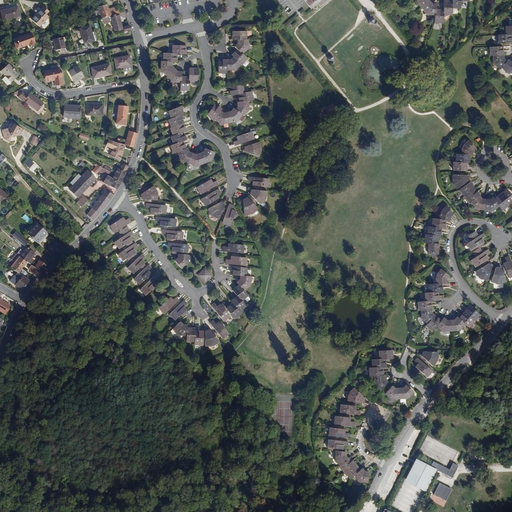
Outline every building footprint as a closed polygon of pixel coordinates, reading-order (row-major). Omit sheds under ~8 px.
[(300,3),(306,11),(320,0),(303,0),(304,0),(300,3)] [(460,7),(460,1),(460,0),(451,0),(452,1),(451,8),(456,8),(456,7),(460,7)] [(435,15),(435,9),(436,5),(432,4),(429,1),(421,8),(426,12),(425,14),(428,15),(428,14),(435,15)] [(451,14),(451,8),(452,1),(444,1),(443,9),(443,15),(447,15),(447,14),(451,14)] [(110,16),(110,15),(108,10),(107,4),(99,6),(100,9),(95,11),(97,16),(101,14),(102,18),(110,16)] [(3,20),(20,15),(18,6),(1,10),(3,20)] [(32,19),(39,25),(48,16),(47,14),(49,12),(44,7),(41,10),(39,7),(35,11),(37,13),(32,19)] [(118,13),(120,13),(118,7),(108,10),(110,15),(118,13)] [(442,22),(443,15),(443,9),(435,9),(435,15),(434,23),(438,23),(439,22),(442,22)] [(129,25),(122,27),(119,16),(119,15),(111,17),(114,30),(122,29),(122,28),(123,28),(124,31),(131,30),(129,25)] [(84,43),(94,40),(90,26),(80,28),(84,43)] [(245,36),(247,36),(247,31),(233,31),(233,39),(237,39),(245,40),(245,36)] [(29,45),(35,43),(31,32),(17,37),(18,40),(14,41),(16,48),(28,44),(29,45)] [(498,43),(510,42),(510,35),(505,35),(498,35),(498,39),(497,39),(498,43)] [(55,49),(64,47),(62,37),(53,39),(55,49)] [(246,50),(247,50),(249,46),(247,46),(247,39),(245,40),(237,39),(237,44),(234,46),(237,49),(242,54),(246,50)] [(177,54),(185,54),(185,46),(173,45),(173,49),(171,49),(171,53),(177,54)] [(493,55),(503,54),(502,46),(489,47),(489,51),(488,51),(488,55),(493,55)] [(247,58),(245,57),(242,54),(237,49),(231,55),(233,57),(240,64),(241,65),(244,62),(243,61),(247,58)] [(170,61),(177,62),(177,54),(171,53),(163,53),(163,57),(162,57),(162,61),(170,61)] [(501,67),(506,61),(503,58),(503,54),(493,55),(493,62),(492,62),(494,66),(495,65),(499,69),(501,67)] [(124,71),(132,70),(129,55),(114,58),(116,68),(123,67),(124,71)] [(236,68),(240,64),(233,57),(230,59),(226,59),(226,70),(232,70),(233,71),(236,69),(236,68)] [(226,74),(226,70),(226,59),(218,59),(218,73),(222,73),(222,74),(226,74)] [(510,73),(511,73),(511,62),(511,63),(507,60),(506,61),(501,67),(505,71),(504,73),(509,75),(510,73)] [(167,75),(174,69),(170,65),(170,61),(162,61),(161,67),(160,68),(162,72),(163,71),(167,75)] [(3,78),(8,85),(19,75),(8,64),(7,65),(4,65),(3,66),(3,69),(3,73),(5,76),(3,78)] [(101,75),(110,73),(108,64),(91,67),(93,78),(101,76),(101,75)] [(78,79),(83,76),(77,66),(68,71),(74,81),(78,78),(78,79)] [(55,84),(61,83),(58,68),(45,71),(46,80),(53,79),(53,80),(54,80),(55,84)] [(194,81),(197,82),(197,68),(189,68),(189,77),(189,82),(194,83),(194,81)] [(176,82),(180,82),(180,77),(181,72),(177,72),(174,69),(167,75),(172,80),(171,81),(175,83),(176,82)] [(189,90),(189,82),(189,77),(180,77),(180,82),(180,90),(180,91),(185,91),(185,89),(189,90)] [(238,94),(245,93),(244,89),(243,89),(242,85),(229,87),(230,95),(238,94)] [(37,110),(42,102),(30,93),(28,95),(23,91),(18,97),(24,101),(24,100),(37,110)] [(246,100),(253,99),(253,96),(252,96),(251,91),(245,93),(238,94),(239,102),(246,100)] [(246,111),(247,111),(249,107),(247,106),(246,100),(239,102),(237,102),(238,106),(235,110),(241,114),(243,115),(246,111)] [(63,117),(79,118),(80,105),(64,104),(63,117)] [(86,114),(102,115),(102,104),(86,104),(86,114)] [(213,121),(214,119),(220,110),(221,109),(214,104),(207,115),(210,117),(210,118),(213,121)] [(124,125),(125,119),(127,106),(118,105),(115,123),(124,125)] [(181,115),(183,114),(180,106),(167,111),(169,115),(170,115),(172,118),(181,115)] [(239,120),(238,118),(241,114),(235,110),(233,108),(231,111),(227,112),(229,122),(235,121),(235,122),(239,120)] [(222,123),(229,122),(227,112),(223,113),(220,110),(214,119),(219,122),(219,124),(222,124),(222,123)] [(184,122),(183,122),(181,115),(172,118),(167,120),(168,124),(170,123),(171,127),(182,123),(184,122)] [(19,134),(20,135),(23,129),(11,122),(9,127),(2,129),(5,139),(9,141),(11,138),(11,137),(19,134)] [(183,131),(185,131),(182,123),(171,127),(170,127),(171,131),(170,132),(172,136),(183,131)] [(124,144),(133,147),(137,133),(129,131),(124,144)] [(183,141),(186,139),(183,131),(172,136),(171,136),(172,140),(171,141),(172,144),(183,141)] [(247,141),(253,139),(254,138),(253,136),(252,135),(250,131),(243,134),(242,132),(237,133),(238,135),(236,136),(238,139),(233,141),(235,145),(244,142),(247,141)] [(30,143),(35,145),(39,138),(34,136),(30,143)] [(118,160),(122,152),(123,144),(110,140),(108,146),(112,149),(109,155),(118,160)] [(470,156),(472,156),(473,151),(476,149),(469,140),(465,144),(464,143),(461,148),(463,149),(462,155),(470,156)] [(178,151),(185,148),(183,141),(172,144),(170,145),(172,150),(171,151),(172,153),(178,151)] [(260,146),(258,142),(253,144),(252,142),(248,143),(247,144),(248,146),(242,147),(242,151),(247,152),(250,154),(258,157),(259,153),(260,153),(261,150),(260,146)] [(183,160),(188,162),(192,153),(189,152),(188,147),(185,148),(178,151),(180,157),(179,157),(183,161),(183,160)] [(214,159),(213,158),(215,152),(206,149),(204,152),(200,154),(204,163),(210,161),(210,162),(214,159)] [(199,165),(204,163),(200,154),(196,155),(192,153),(188,162),(194,164),(195,166),(199,166),(199,165)] [(467,163),(469,163),(470,156),(462,155),(455,154),(455,158),(456,158),(456,162),(467,163)] [(33,171),(38,166),(30,158),(25,164),(33,171)] [(453,169),(466,170),(467,163),(456,162),(453,161),(452,165),(453,166),(453,169)] [(119,169),(125,172),(128,166),(122,163),(121,164),(119,168),(119,169)] [(91,170),(95,174),(100,169),(107,173),(109,171),(103,168),(97,164),(91,170)] [(111,178),(120,182),(125,172),(119,169),(119,168),(117,167),(111,178)] [(69,189),(72,192),(89,173),(87,170),(69,189)] [(72,192),(77,197),(95,178),(89,173),(72,192)] [(101,180),(116,189),(120,182),(111,178),(107,175),(105,174),(101,180)] [(463,187),(467,184),(466,182),(469,180),(468,175),(463,175),(459,175),(452,175),(452,178),(450,178),(452,186),(454,186),(456,189),(461,185),(463,187)] [(267,183),(268,182),(269,180),(267,178),(262,178),(259,177),(249,176),(248,181),(252,181),(252,185),(253,185),(253,187),(255,187),(258,188),(259,188),(259,186),(267,187),(267,183)] [(206,191),(209,189),(218,184),(215,180),(211,183),(210,179),(209,179),(208,178),(203,181),(204,182),(197,186),(199,190),(198,192),(199,193),(201,194),(206,191)] [(135,186),(140,189),(143,182),(138,179),(135,186)] [(464,196),(475,188),(470,182),(467,184),(463,187),(458,191),(461,194),(462,193),(464,196)] [(156,196),(157,196),(158,194),(157,191),(155,188),(154,188),(153,186),(147,190),(144,192),(140,194),(139,194),(140,199),(141,198),(145,199),(145,201),(150,202),(151,199),(156,200),(156,196)] [(265,200),(266,198),(266,195),(265,194),(266,191),(258,190),(255,189),(252,189),(250,188),(248,192),(249,193),(252,195),(250,197),(251,199),(254,202),(256,200),(260,204),(262,202),(263,202),(265,200)] [(470,202),(478,196),(479,195),(480,195),(475,188),(464,196),(467,199),(465,200),(468,204),(470,202)] [(94,218),(98,213),(112,194),(105,189),(98,199),(96,198),(92,203),(91,203),(89,206),(95,210),(91,215),(94,218)] [(217,199),(218,198),(216,195),(220,193),(218,189),(209,194),(205,196),(201,198),(200,200),(201,202),(203,202),(205,206),(212,202),(213,203),(214,203),(216,202),(218,201),(217,199)] [(511,204),(511,197),(507,190),(500,195),(508,205),(511,203),(511,204)] [(76,202),(81,206),(88,199),(83,195),(76,202)] [(504,208),(508,205),(500,195),(494,200),(498,207),(502,212),(505,209),(504,208)] [(255,210),(257,208),(253,204),(255,202),(254,202),(251,199),(250,200),(246,196),(242,198),(243,199),(243,202),(243,205),(244,214),(248,213),(248,214),(250,214),(254,213),(255,211),(255,210)] [(477,209),(483,210),(485,199),(481,199),(478,196),(470,202),(473,206),(473,207),(477,210),(477,209)] [(494,210),(498,207),(494,200),(492,198),(489,200),(485,199),(483,210),(488,211),(489,212),(494,211),(494,210)] [(223,214),(223,213),(225,209),(223,208),(224,204),(225,203),(222,200),(220,202),(217,203),(215,205),(207,209),(209,212),(209,213),(210,215),(213,217),(215,218),(216,217),(219,219),(221,213),(223,214)] [(165,213),(166,209),(167,208),(167,206),(166,205),(160,204),(160,203),(156,202),(156,204),(146,203),(146,207),(151,207),(150,212),(151,212),(151,214),(156,215),(157,212),(165,213)] [(236,213),(235,212),(235,211),(231,209),(232,205),(229,204),(225,214),(224,216),(222,221),(223,224),(225,225),(226,224),(230,225),(233,217),(234,218),(236,213)] [(445,220),(449,221),(450,216),(453,214),(447,206),(442,210),(441,209),(439,213),(440,213),(439,220),(445,220)] [(2,219),(5,222),(14,212),(11,209),(2,219)] [(120,229),(123,234),(129,230),(127,227),(123,229),(122,227),(131,221),(129,218),(125,220),(123,217),(122,218),(121,216),(117,219),(117,220),(110,225),(113,229),(112,229),(114,233),(120,229)] [(174,223),(176,222),(176,220),(175,219),(169,218),(167,218),(156,217),(156,221),(159,221),(159,225),(160,225),(160,227),(167,228),(167,226),(174,227),(174,223)] [(440,228),(444,228),(445,220),(439,220),(433,219),(432,223),(431,223),(430,227),(440,228)] [(37,237),(39,239),(46,232),(37,223),(27,233),(35,240),(37,237)] [(438,236),(440,236),(440,228),(430,227),(428,227),(427,230),(426,230),(426,235),(438,236)] [(173,239),(182,240),(182,236),(183,235),(183,233),(182,232),(176,231),(173,230),(163,229),(162,233),(166,234),(165,238),(167,238),(167,240),(173,241),(173,239)] [(65,246),(71,241),(59,230),(54,235),(58,239),(65,246)] [(131,240),(132,240),(130,236),(133,234),(131,230),(123,236),(120,238),(114,242),(116,245),(118,245),(120,248),(126,244),(127,245),(132,242),(131,240)] [(24,246),(27,242),(16,231),(12,235),(24,246)] [(481,243),(482,243),(480,240),(484,237),(481,234),(473,239),(471,240),(466,244),(465,245),(466,247),(468,247),(470,250),(477,246),(478,247),(482,244),(481,243)] [(428,243),(438,244),(438,236),(426,235),(424,235),(424,238),(425,238),(424,243),(428,243)] [(48,249),(55,256),(65,246),(58,239),(48,249)] [(244,249),(243,248),(243,245),(235,244),(235,242),(230,241),(229,243),(228,243),(228,247),(224,246),(223,251),(233,252),(236,252),(243,253),(244,252),(244,249)] [(186,253),(187,250),(188,249),(189,246),(187,244),(182,243),(179,243),(168,242),(167,246),(172,247),(172,251),(173,251),(173,253),(178,253),(178,252),(186,253)] [(131,257),(136,254),(135,253),(136,252),(134,248),(137,246),(135,243),(126,249),(124,250),(118,254),(118,255),(120,257),(121,258),(123,260),(130,256),(131,257)] [(432,258),(440,251),(438,248),(438,244),(428,243),(427,249),(426,249),(428,254),(429,254),(432,258)] [(33,259),(30,257),(33,253),(33,252),(27,248),(26,247),(22,252),(19,250),(16,253),(18,255),(26,261),(30,264),(33,259)] [(474,256),(477,254),(480,251),(478,247),(471,252),(474,256)] [(486,260),(487,259),(485,255),(489,253),(486,250),(478,255),(475,257),(470,261),(469,262),(471,265),(472,264),(474,267),(481,263),(482,264),(487,261),(486,260)] [(141,268),(145,264),(144,263),(145,262),(142,259),(145,256),(142,253),(134,260),(133,262),(128,266),(128,268),(130,271),(132,271),(133,273),(140,267),(141,268)] [(189,261),(187,260),(188,254),(178,253),(178,257),(174,260),(181,267),(185,264),(187,264),(189,261)] [(246,262),(245,261),(246,257),(238,256),(239,254),(236,254),(233,253),(232,253),(232,256),(231,255),(230,260),(226,259),(226,263),(235,264),(239,265),(245,266),(246,265),(246,262)] [(13,262),(21,268),(26,261),(18,255),(16,258),(15,257),(13,259),(14,260),(13,262)] [(511,264),(508,256),(505,258),(506,261),(502,263),(503,264),(501,265),(503,270),(505,269),(508,277),(511,275),(511,264)] [(18,273),(21,268),(13,262),(11,260),(7,265),(18,273)] [(34,267),(41,271),(46,265),(39,260),(34,267)] [(492,270),(490,269),(491,266),(492,265),(488,262),(488,263),(484,266),(481,268),(476,272),(477,275),(477,276),(478,278),(481,280),(483,280),(484,279),(486,280),(488,276),(490,276),(492,270)] [(38,275),(41,271),(34,267),(31,265),(28,269),(38,275)] [(146,278),(147,279),(151,276),(150,274),(151,273),(148,270),(151,267),(148,265),(141,272),(139,274),(135,278),(134,279),(136,281),(137,281),(140,284),(146,278)] [(504,281),(502,274),(501,271),(499,267),(499,265),(494,266),(495,267),(494,271),(492,270),(490,276),(492,277),(491,282),(494,283),(494,284),(501,284),(501,282),(504,281)] [(247,272),(246,271),(246,267),(239,267),(235,266),(234,266),(233,274),(240,275),(246,276),(247,272)] [(204,281),(211,275),(204,269),(198,274),(204,281)] [(441,284),(445,283),(445,279),(447,276),(440,270),(437,274),(436,273),(434,278),(435,279),(436,284),(441,284)] [(22,289),(29,280),(22,275),(19,278),(16,276),(13,281),(16,283),(15,285),(22,289)] [(157,286),(156,285),(157,284),(154,281),(157,278),(154,275),(146,282),(145,284),(140,288),(140,290),(142,292),(144,292),(146,295),(152,289),(154,290),(157,286)] [(247,286),(248,287),(250,283),(249,282),(250,276),(246,276),(240,275),(239,280),(236,282),(239,285),(242,289),(247,286)] [(438,292),(442,292),(441,284),(436,284),(428,285),(429,289),(427,289),(428,293),(438,292)] [(248,296),(242,289),(239,285),(233,290),(238,296),(241,300),(243,298),(244,299),(248,296)] [(438,300),(438,298),(438,292),(428,293),(425,293),(425,297),(424,297),(424,301),(431,301),(438,300)] [(168,309),(171,307),(178,300),(176,297),(172,300),(169,297),(168,298),(167,296),(163,300),(165,302),(159,307),(161,310),(161,311),(162,313),(165,313),(168,309)] [(241,309),(246,306),(241,300),(238,296),(231,301),(232,303),(240,312),(242,310),(241,309)] [(11,306),(0,299),(0,311),(6,315),(11,306)] [(185,310),(186,309),(184,306),(187,303),(184,300),(176,307),(174,309),(170,313),(170,315),(172,318),(173,318),(175,320),(181,314),(182,316),(184,314),(187,312),(185,310)] [(430,309),(431,309),(431,301),(424,301),(418,302),(418,305),(417,305),(417,311),(420,310),(430,309)] [(223,320),(229,315),(224,309),(226,308),(222,303),(221,305),(220,304),(217,306),(214,303),(211,305),(217,313),(219,316),(223,320)] [(241,313),(240,312),(232,303),(226,308),(235,319),(238,317),(237,316),(241,313)] [(476,318),(479,314),(470,306),(464,312),(474,321),(475,322),(477,320),(476,318)] [(433,316),(431,314),(430,309),(420,310),(421,316),(419,316),(421,321),(423,320),(427,324),(433,316)] [(470,325),(474,321),(464,312),(459,319),(464,324),(469,328),(472,326),(470,325)] [(431,332),(436,327),(440,322),(433,316),(427,324),(425,326),(429,329),(428,329),(431,332)] [(461,330),(460,328),(464,324),(459,319),(457,317),(454,321),(450,321),(451,331),(456,331),(457,332),(461,330)] [(445,331),(451,331),(450,321),(445,321),(442,319),(440,322),(436,327),(440,330),(439,331),(444,333),(445,331)] [(221,338),(228,333),(222,326),(224,325),(221,321),(219,322),(218,321),(215,324),(213,320),(209,323),(216,331),(218,334),(221,338)] [(186,335),(186,328),(187,325),(183,325),(180,322),(172,329),(176,333),(176,334),(180,336),(180,335),(186,335)] [(190,341),(195,341),(195,331),(195,328),(186,328),(186,335),(186,342),(190,342),(190,341)] [(216,343),(219,341),(214,335),(212,332),(209,328),(205,330),(205,333),(203,333),(203,339),(205,339),(205,345),(209,345),(209,346),(213,346),(216,344),(216,343)] [(202,345),(203,339),(203,333),(203,331),(195,331),(195,341),(194,344),(198,344),(198,345),(202,345)] [(384,359),(392,358),(392,350),(377,351),(378,355),(379,355),(379,359),(384,359)] [(434,362),(435,363),(438,357),(436,356),(436,352),(430,352),(426,352),(421,351),(419,355),(423,358),(422,359),(426,363),(427,362),(431,365),(434,362)] [(432,370),(427,366),(425,364),(417,358),(414,361),(417,364),(415,367),(416,368),(414,370),(418,373),(420,371),(426,377),(429,375),(430,375),(432,373),(432,370)] [(382,367),(385,367),(384,359),(379,359),(371,359),(372,363),(371,363),(371,367),(382,367)] [(373,375),(382,375),(382,367),(371,367),(369,368),(369,372),(368,372),(368,376),(373,375)] [(376,386),(380,390),(387,382),(384,379),(383,375),(382,375),(373,375),(374,381),(372,382),(374,386),(376,386)] [(410,397),(409,395),(412,392),(405,385),(403,388),(398,388),(399,398),(404,398),(405,400),(410,397)] [(393,399),(399,398),(398,388),(394,388),(391,386),(385,394),(389,397),(388,398),(392,400),(393,399)] [(358,401),(364,402),(365,398),(364,397),(362,395),(359,393),(354,387),(351,389),(349,391),(347,393),(347,396),(348,396),(347,400),(353,401),(352,403),(354,403),(358,403),(358,401)] [(349,413),(358,414),(359,410),(355,409),(355,405),(354,405),(354,403),(352,403),(341,401),(341,404),(340,404),(340,407),(339,408),(338,411),(339,412),(345,413),(345,414),(348,415),(349,413)] [(353,421),(349,421),(350,417),(348,417),(349,415),(348,415),(345,414),(343,414),(342,417),(335,416),(334,419),(333,420),(333,422),(334,424),(340,424),(343,425),(353,426),(353,421)] [(348,433),(344,432),(345,429),(343,428),(344,427),(343,427),(339,426),(338,426),(338,428),(329,427),(329,431),(327,432),(327,434),(329,436),(334,436),(338,437),(347,437),(348,433)] [(341,448),(342,448),(342,444),(347,445),(348,441),(337,440),(334,439),(328,439),(327,440),(326,442),(328,444),(328,447),(328,450),(335,450),(340,451),(341,448)] [(338,465),(346,459),(344,455),(344,451),(340,451),(335,450),(334,456),(333,456),(334,461),(335,460),(338,465)] [(339,470),(342,473),(353,464),(348,457),(346,459),(338,465),(338,466),(340,469),(339,470)] [(406,482),(427,493),(438,471),(437,470),(432,467),(417,460),(406,482)] [(349,479),(353,475),(359,470),(353,464),(342,473),(344,476),(346,475),(349,479)] [(456,470),(455,471),(452,469),(451,470),(439,464),(438,466),(439,467),(437,470),(438,471),(454,479),(458,471),(456,470)] [(362,482),(366,482),(368,472),(364,472),(361,469),(359,470),(353,475),(357,480),(356,481),(361,483),(362,482)] [(435,495),(447,501),(453,490),(441,484),(435,495)]
